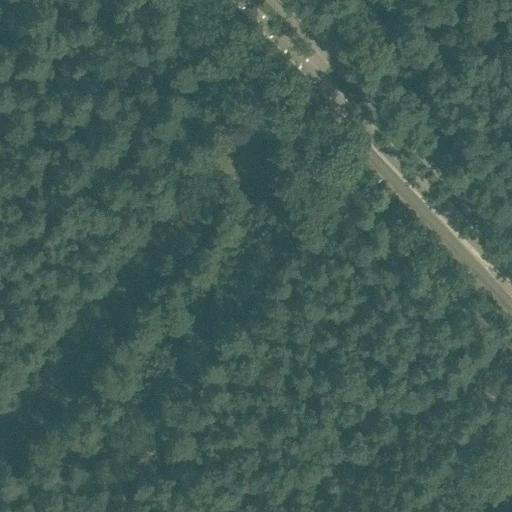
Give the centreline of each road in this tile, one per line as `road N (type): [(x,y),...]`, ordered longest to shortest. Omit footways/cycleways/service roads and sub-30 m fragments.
road 1 (secondary): [(511,290),(226,0)]
road 2 (track): [(231,139),(0,421)]
